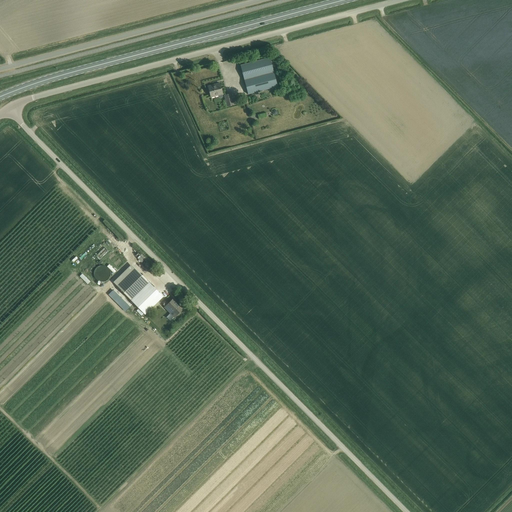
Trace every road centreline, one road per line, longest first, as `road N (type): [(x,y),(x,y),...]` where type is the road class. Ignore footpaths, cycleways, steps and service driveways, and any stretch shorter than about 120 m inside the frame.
road 1 (unclassified): [(406,511),(10,106)]
road 2 (unclassified): [(10,106),(401,0)]
road 3 (primary): [(0,96),(344,0)]
road 4 (unclassified): [(260,0),(0,69)]
